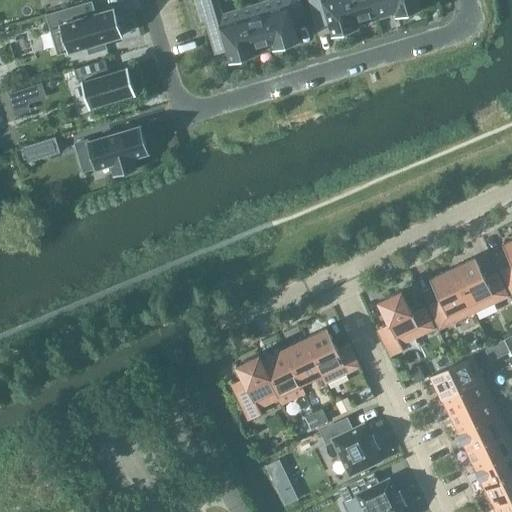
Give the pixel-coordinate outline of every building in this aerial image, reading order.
[(206,21),(216,55),(228,51),(231,63),(246,58),(245,57),(254,54),(254,56),(255,56),(241,9),(222,15),(217,0),(195,0),(202,22),(206,21)] [(271,0),(262,3),(276,49),(277,49),(276,48),(285,45),(285,46),(300,42),(293,20),(305,16),(299,0),(271,0)] [(356,28),(357,29),(348,0),(309,0),(318,28),(330,24),(334,36),(348,32),(347,30),(356,28)] [(348,0),(357,29),(358,29),(357,24),(365,22),(366,23),(376,20),(377,20),(371,0),(348,0)] [(393,0),(371,0),(377,20),(378,19),(388,16),(388,15),(397,12),(398,17),(399,17),(393,0)] [(393,0),(399,17),(400,16),(399,15),(408,12),(408,14),(423,9),(419,0),(393,0)] [(262,3),(241,9),(255,56),(256,55),(255,51),(263,48),(263,49),(274,46),(275,50),(276,49),(262,3)] [(87,46),(90,54),(107,49),(105,41),(123,36),(115,9),(89,17),(85,4),(47,15),(51,30),(62,26),(69,52),(87,46)] [(110,73),(105,60),(75,69),(79,83),(82,82),(90,108),(136,94),(128,67),(110,73)] [(42,83),(9,94),(12,102),(45,92),(42,83)] [(89,142),(88,140),(76,144),(79,155),(91,151),(96,169),(112,164),(115,176),(137,169),(134,158),(150,153),(142,126),(89,142)] [(25,147),(29,162),(60,152),(56,138),(25,147)] [(511,240),(505,244),(504,243),(503,243),(511,261),(511,266),(502,271),(511,291),(511,240)] [(454,267),(453,267),(475,313),(509,296),(498,273),(486,279),(475,256),(474,257),(475,258),(465,263),(464,262),(463,262),(464,264),(454,268),(454,267)] [(441,329),(475,313),(453,267),(452,267),(453,269),(443,273),(443,272),(442,273),(442,274),(432,279),(432,277),(431,278),(441,300),(429,306),(441,329)] [(425,308),(414,314),(402,290),(379,301),(390,325),(379,330),(391,356),(404,350),(402,344),(435,329),(425,308)] [(305,338),(323,375),(322,375),(326,384),(361,367),(350,344),(338,349),(327,327),(326,328),(327,329),(317,334),(316,332),(315,333),(316,334),(306,339),(305,337),(305,338)] [(302,385),(322,375),(323,375),(305,338),(304,338),(305,339),(295,344),(295,343),(293,343),(294,345),(290,346),(291,348),(286,351),(284,348),(283,348),(301,385),(302,385)] [(511,352),(506,341),(498,344),(503,355),(511,352)] [(283,348),(283,350),(274,354),(273,353),(272,353),(273,355),(269,357),(270,359),(264,361),(263,362),(281,398),(280,399),(283,404),(306,393),(302,385),(301,385),(283,348)] [(260,408),(280,399),(281,398),(263,362),(264,361),(260,354),(237,365),(249,389),(237,394),(249,420),(262,414),(260,408)] [(441,399),(484,378),(473,356),(430,376),(431,378),(432,377),(437,387),(436,387),(436,389),(438,388),(442,397),(441,398),(441,399)] [(419,366),(410,371),(416,382),(425,377),(419,366)] [(450,417),(493,397),(484,378),(441,399),(443,399),(447,407),(445,408),(446,409),(447,408),(451,416),(450,417)] [(459,436),(501,415),(493,397),(450,417),(450,418),(452,417),(455,425),(454,426),(454,427),(456,426),(460,434),(458,435),(459,436)] [(347,398),(337,403),(342,413),(352,408),(347,398)] [(315,414),(320,425),(328,421),(323,410),(315,414)] [(320,425),(315,414),(307,417),(312,428),(320,425)] [(467,454),(510,434),(501,415),(459,436),(460,436),(464,443),(463,444),(463,445),(465,444),(469,453),(467,453),(467,454)] [(321,431),(327,444),(334,441),(350,475),(380,461),(381,461),(381,459),(380,459),(375,448),(378,447),(379,447),(379,445),(378,445),(374,436),(374,435),(372,435),(372,436),(370,437),(364,426),(365,426),(364,424),(362,425),(363,425),(353,430),(348,418),(321,431)] [(511,437),(510,434),(467,454),(468,455),(469,454),(473,462),(471,462),(472,464),(473,463),(477,471),(476,472),(511,455),(511,437)] [(511,455),(476,472),(476,473),(478,472),(482,480),(480,481),(481,482),(482,481),(486,490),(485,490),(485,491),(511,477),(511,455)] [(280,460),(267,466),(274,479),(287,473),(280,460)] [(511,477),(485,491),(487,491),(490,498),(489,499),(489,500),(491,500),(495,508),(493,509),(494,509),(511,500),(511,477)] [(357,495),(365,511),(405,511),(402,505),(404,504),(406,503),(405,502),(401,493),(400,491),(399,492),(396,493),(390,480),(391,480),(390,479),(388,479),(389,480),(357,495)] [(511,511),(511,500),(494,509),(494,510),(495,509),(496,511),(511,511)]
